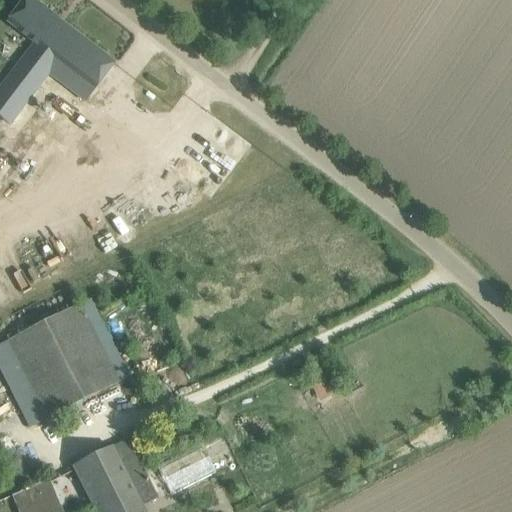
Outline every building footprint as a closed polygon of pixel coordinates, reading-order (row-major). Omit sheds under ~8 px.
[(30,0),(24,0),(6,24),(35,46),(56,19),(30,0)] [(35,46),(0,92),(0,116),(10,124),(50,72),(86,100),(114,64),(56,19),(35,46)] [(43,127),(60,140),(79,116),(61,103),(43,127)] [(9,341),(48,419),(120,382),(81,304),(9,341)] [(73,468),(95,511),(145,511),(143,506),(157,499),(144,471),(143,472),(127,440),(73,468)] [(61,511),(49,481),(27,490),(35,511),(61,511)]
